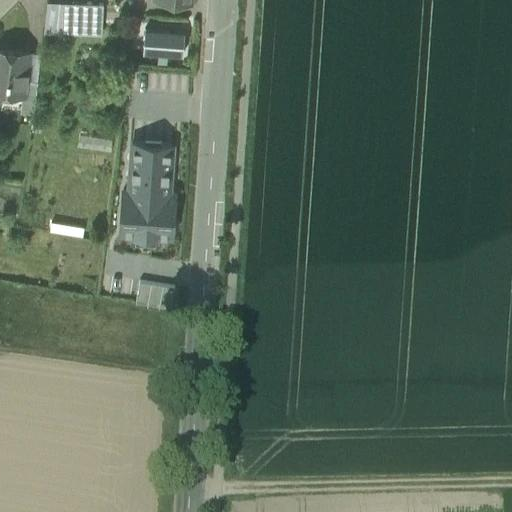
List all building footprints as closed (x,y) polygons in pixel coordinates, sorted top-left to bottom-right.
[(105,3),(49,1),(48,32),(104,34),(105,3)] [(183,47),(183,28),(144,27),(143,46),(183,47)] [(29,50),(0,46),(0,90),(22,93),(23,93),(25,78),(29,50)] [(25,78),(37,80),(41,51),(29,50),(25,78)] [(23,93),(22,93),(20,110),(33,112),(37,80),(25,78),(23,93)] [(175,140),(127,135),(123,184),(115,183),(110,230),(171,236),(176,187),(170,187),(175,140)] [(174,285),(139,279),(135,303),(170,308),(174,285)]
